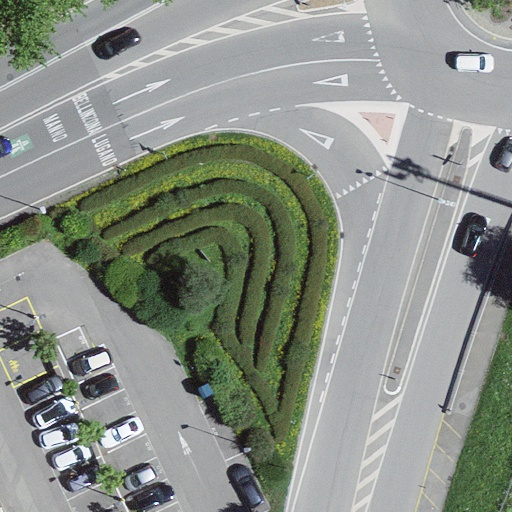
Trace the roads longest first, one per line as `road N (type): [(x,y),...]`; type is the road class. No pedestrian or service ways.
road 1 (secondary): [(138,113),(255,103),(305,125),(342,166),(356,217),(348,385)]
road 2 (residential): [(387,511),(420,395),(511,146)]
road 3 (residential): [(437,82),(348,385)]
road 4 (secondary): [(138,113),(215,85),(292,70),(416,63)]
road 5 (secondary): [(224,0),(0,116)]
road 6 (secondary): [(0,176),(138,113)]
road 7 (secondary): [(123,0),(0,65)]
road 8 (residential): [(348,385),(320,511)]
